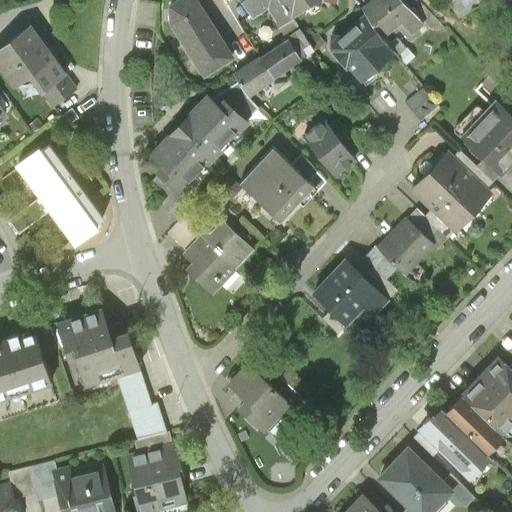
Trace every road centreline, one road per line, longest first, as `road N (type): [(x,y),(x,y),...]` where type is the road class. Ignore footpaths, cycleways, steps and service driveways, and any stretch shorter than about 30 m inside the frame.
road 1 (residential): [(511,292),(298,511)]
road 2 (residential): [(192,381),(372,191),(387,164)]
road 3 (residential): [(120,0),(112,89),(137,251)]
road 4 (residential): [(192,381),(224,458),(258,511)]
road 5 (residential): [(0,294),(137,251)]
road 6 (residential): [(137,251),(192,381)]
